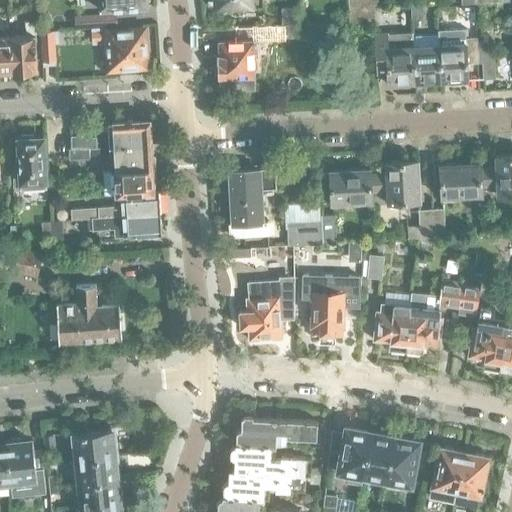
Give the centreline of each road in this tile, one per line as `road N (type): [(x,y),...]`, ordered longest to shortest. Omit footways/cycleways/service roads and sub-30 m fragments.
road 1 (residential): [(186,134),(511,119)]
road 2 (residential): [(511,413),(382,380),(249,373)]
road 3 (residential): [(204,376),(186,134)]
road 4 (residential): [(0,400),(204,376)]
road 5 (residential): [(0,108),(184,90)]
road 6 (residential): [(172,511),(203,409),(204,376)]
